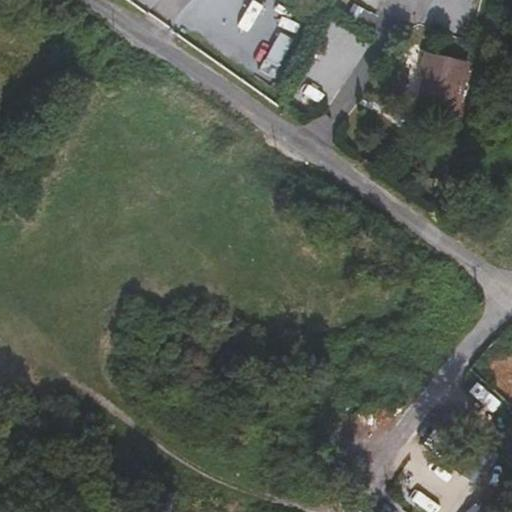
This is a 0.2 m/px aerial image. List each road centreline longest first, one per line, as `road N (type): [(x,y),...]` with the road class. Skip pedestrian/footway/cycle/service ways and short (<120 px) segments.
road 1 (residential): [(511,296),(90,0)]
road 2 (residential): [(511,313),(339,511)]
